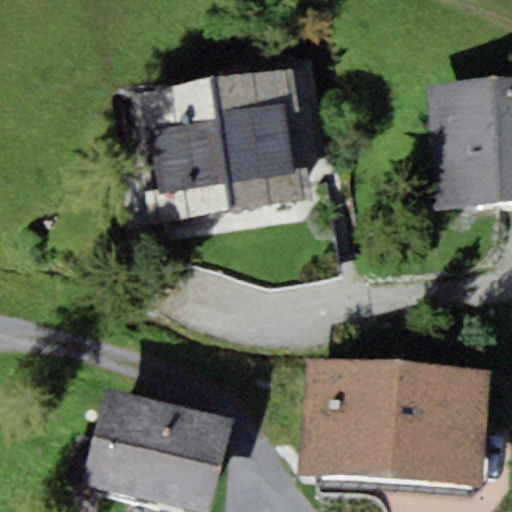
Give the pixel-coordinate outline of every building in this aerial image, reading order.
[(312,68),(227,80),(232,112),(132,126),(150,255),(313,232),(304,170),(326,167),(312,68)] [(511,105),(428,109),(435,239),(511,237),(511,105)] [(389,502),(399,390),(307,382),(297,494),(389,502)] [(481,511),(491,399),(399,390),(389,502),(481,511)] [(217,511),(236,446),(106,410),(80,505),(103,511),(217,511)]
